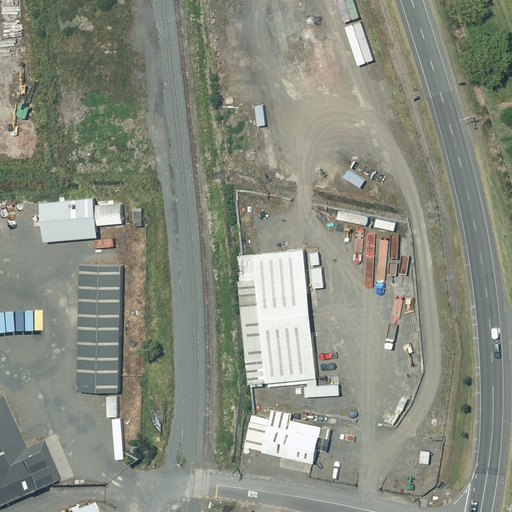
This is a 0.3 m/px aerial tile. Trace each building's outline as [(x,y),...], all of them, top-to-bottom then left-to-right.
[(94,194),(41,199),(44,237),(97,232),(94,194)] [(121,200),(95,203),(97,222),(123,220),(121,200)] [(144,224),(144,207),(134,207),(134,224),(144,224)] [(238,252),(241,277),(239,277),(250,381),(317,374),(304,246),(238,252)] [(81,261),(78,387),(119,388),(122,262),(81,261)] [(27,447),(4,395),(0,396),(0,506),(54,483),(62,479),(45,440),(27,447)] [(121,396),(109,396),(108,417),(120,417),(121,396)] [(245,444),(262,448),(262,449),(313,461),(321,424),(278,414),(276,424),(267,422),(267,423),(250,419),(245,444)] [(74,511),(71,511),(99,511),(95,502),(91,504),(81,509),(79,505),(73,508),(74,511)]
